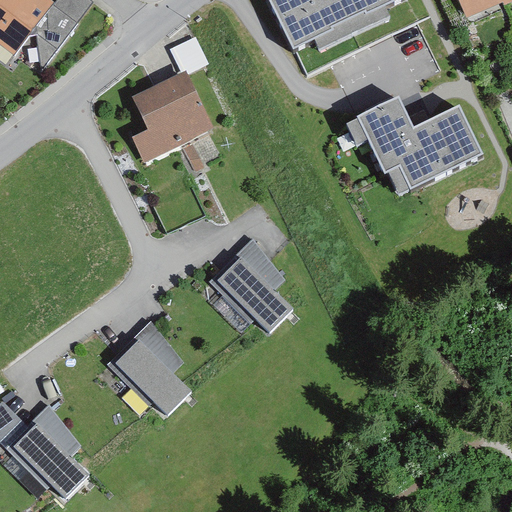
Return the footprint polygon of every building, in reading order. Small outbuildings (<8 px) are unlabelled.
[(0,0),(0,51),(13,61),(53,9),(41,0),(33,0),(31,3),(26,0),(0,0)] [(73,31),(93,0),(59,0),(50,15),(73,31)] [(268,0),(294,50),(313,40),(320,54),(393,18),(385,3),(391,0),(268,0)] [(511,0),(455,0),(468,27),(511,7),(511,0)] [(200,35),(174,44),(184,71),(210,62),(200,35)] [(214,135),(188,79),(133,103),(149,137),(132,145),(143,167),(214,135)] [(400,97),(346,124),(358,148),(371,141),(399,200),(485,158),(459,105),(415,127),(400,97)] [(284,286),(253,246),(236,262),(240,266),(218,288),(272,342),(295,318),(274,297),(284,286)] [(182,368),(150,328),(134,344),(138,348),(115,370),(169,424),(192,401),(171,379),(182,368)] [(3,402),(0,404),(0,442),(22,422),(3,402)] [(80,453),(48,413),(32,429),(36,433),(13,455),(67,509),(90,485),(69,464),(80,453)]
